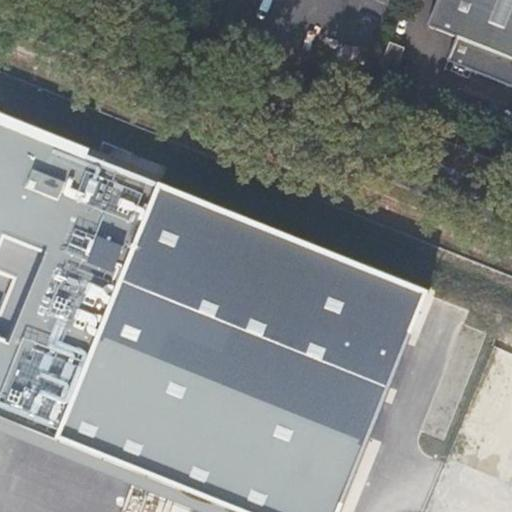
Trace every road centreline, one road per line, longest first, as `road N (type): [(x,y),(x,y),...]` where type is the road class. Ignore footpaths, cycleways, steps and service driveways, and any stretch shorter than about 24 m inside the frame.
road 1 (secondary): [(0,12),(511,213)]
road 2 (unknown): [(252,110),(307,0)]
